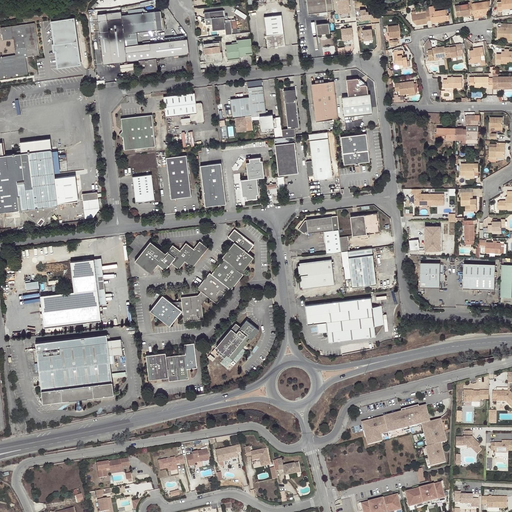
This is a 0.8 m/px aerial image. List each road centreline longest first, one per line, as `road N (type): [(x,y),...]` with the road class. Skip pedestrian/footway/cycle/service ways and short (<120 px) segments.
road 1 (residential): [(29,511),(16,473),(30,461),(247,426),(282,447),(310,444)]
road 2 (residential): [(310,444),(334,434),(359,399),(511,360)]
road 3 (residential): [(384,108),(378,71),(362,62),(196,80)]
road 4 (residential): [(196,80),(109,96),(118,228)]
road 5 (residential): [(511,316),(410,308),(394,195)]
road 6 (residential): [(274,209),(118,228)]
road 7 (residential): [(428,107),(416,40),(427,31),(482,25)]
road 8 (residential): [(286,340),(274,209)]
road 9 (residential): [(394,195),(274,209)]
